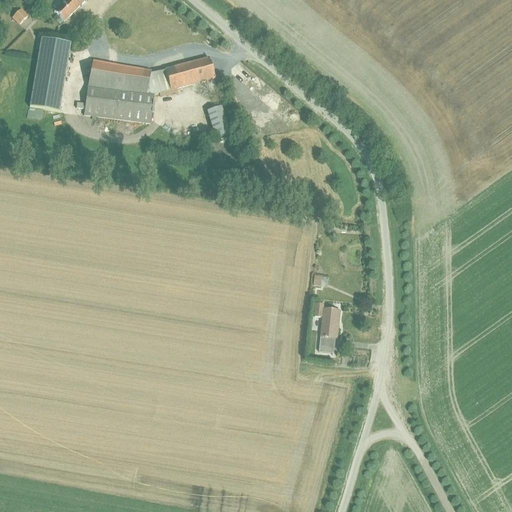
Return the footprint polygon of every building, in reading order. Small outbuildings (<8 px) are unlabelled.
[(64,23),(87,0),(67,0),(54,12),(64,23)] [(19,25),(27,17),(20,10),(12,18),(19,25)] [(41,39),(29,108),(59,113),(71,44),(41,39)] [(176,90),(214,79),(209,59),(150,75),(151,73),(121,68),(92,62),(87,88),(83,116),(150,125),(153,96),(158,95),(159,98),(177,93),(176,90)] [(220,108),(207,112),(215,139),(228,135),(220,108)] [(314,304),(313,318),(321,318),(322,305),(314,304)] [(333,354),(334,348),(335,339),(337,339),(340,311),(323,310),(318,353),(333,354)]
